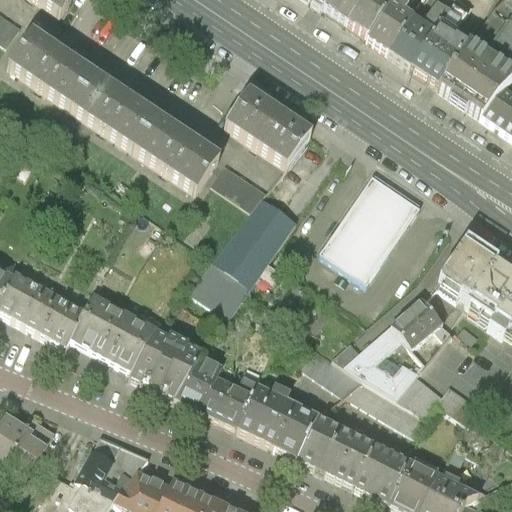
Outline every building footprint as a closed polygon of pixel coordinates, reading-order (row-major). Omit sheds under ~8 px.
[(76,0),(22,0),(60,25),(76,0)] [(291,0),(308,11),(314,0),(291,0)] [(314,0),(308,11),(344,35),(367,0),(366,0),(314,0)] [(344,35),(369,52),(403,0),(387,0),(381,10),(367,0),(344,35)] [(381,10),(387,0),(367,0),(381,10)] [(403,0),(369,52),(389,66),(412,32),(407,29),(426,0),(403,0)] [(510,65),(511,62),(511,0),(476,42),(510,65)] [(389,66),(409,80),(440,39),(451,27),(437,18),(422,39),(412,32),(389,66)] [(0,50),(6,54),(19,33),(0,20),(0,50)] [(7,72),(70,115),(93,82),(30,39),(7,72)] [(409,80),(435,97),(466,57),(440,39),(409,80)] [(511,87),(466,57),(435,97),(481,128),(499,107),(511,90),(511,87)] [(70,115),(133,158),(156,124),(93,82),(70,115)] [(308,142),(246,99),(223,132),(285,175),(308,142)] [(481,128),(511,149),(511,115),(499,107),(481,128)] [(218,167),(156,124),(133,158),(195,200),(218,167)] [(250,221),(261,207),(265,202),(224,172),(210,191),(250,221)] [(268,198),(275,203),(287,186),(280,181),(268,198)] [(370,187),(317,265),(364,297),(417,218),(370,187)] [(295,233),(261,207),(250,221),(213,271),(233,286),(247,297),(295,233)] [(453,300),(460,305),(487,270),(491,265),(459,244),(434,282),(456,296),(453,300)] [(511,286),(487,270),(460,305),(457,310),(485,328),(481,333),(496,343),(504,330),(511,334),(511,286)] [(212,313),(233,286),(213,271),(192,298),(212,313)] [(0,320),(58,353),(62,345),(79,316),(8,277),(6,281),(0,291),(0,320)] [(62,345),(124,379),(148,336),(86,302),(79,316),(62,345)] [(414,304),(383,331),(395,345),(403,355),(435,328),(414,304)] [(361,389),(388,406),(408,381),(409,378),(394,370),(384,382),(366,371),(389,351),(395,345),(383,331),(352,358),(336,372),(361,389)] [(123,382),(168,404),(195,364),(199,359),(148,336),(124,379),(123,382)] [(405,356),(403,355),(395,345),(389,351),(392,356),(394,354),(400,361),(405,356)] [(325,364),(336,372),(352,358),(342,348),(325,364)] [(168,404),(194,417),(214,375),(215,373),(195,364),(168,404)] [(224,380),(214,375),(194,417),(229,434),(250,392),(237,385),(234,390),(222,384),(224,380)] [(418,424),(428,410),(434,402),(408,381),(388,406),(418,424)] [(434,402),(428,410),(462,431),(474,414),(441,391),(434,402)] [(229,434),(291,464),(311,422),(250,392),(229,434)] [(44,429),(19,412),(0,439),(0,450),(37,475),(54,451),(58,444),(41,433),(44,429)] [(344,490),(365,448),(311,422),(291,464),(344,490)] [(132,446),(124,462),(114,480),(133,490),(149,472),(158,457),(132,446)] [(404,467),(365,448),(344,490),(383,509),(404,467)] [(65,459),(54,451),(37,475),(50,486),(42,498),(53,504),(67,479),(69,476),(58,470),(65,459)] [(104,451),(86,483),(125,504),(133,490),(114,480),(124,462),(104,451)] [(452,482),(463,460),(450,454),(439,475),(452,482)] [(383,509),(388,511),(417,511),(433,481),(404,467),(383,509)] [(125,504),(144,511),(202,511),(212,491),(184,478),(180,487),(149,472),(133,490),(125,504)] [(85,487),(67,479),(53,504),(49,511),(118,511),(125,504),(86,483),(85,487)] [(465,497),(433,481),(417,511),(457,511),(458,510),(465,497)] [(255,511),(251,509),(212,491),(202,511),(255,511)]
